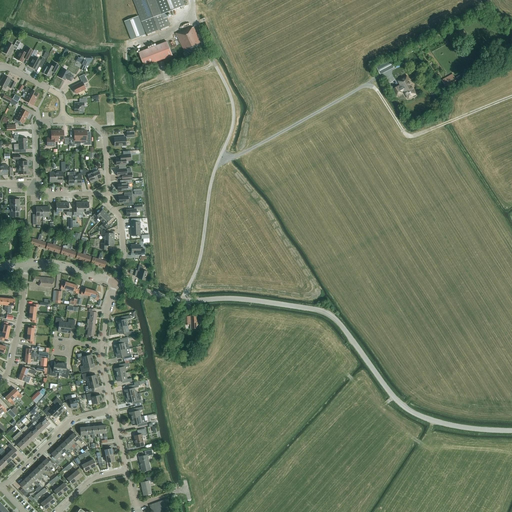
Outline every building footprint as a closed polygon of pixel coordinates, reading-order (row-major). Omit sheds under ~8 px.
[(133,0),(147,34),(170,25),(167,17),(168,17),(167,12),(184,6),(181,0),(133,0)] [(146,35),(139,16),(124,21),(132,40),(146,35)] [(176,33),(185,52),(186,52),(188,56),(203,49),(200,43),(201,42),(194,27),(189,29),(189,28),(176,33)] [(5,49),(3,52),(9,55),(13,48),(16,50),(20,42),(22,39),(20,37),(18,41),(17,40),(14,46),(8,43),(7,46),(6,45),(5,46),(4,47),(4,49),(5,49)] [(167,41),(139,52),(144,66),(172,56),(167,41)] [(19,54),(16,59),(22,62),(24,58),(28,60),(33,50),(27,47),(24,52),(20,50),(18,54),(19,54)] [(34,56),(29,66),(36,70),(38,66),(41,67),(46,60),(42,58),(41,60),(34,56)] [(87,61),(84,60),(85,58),(80,57),(80,58),(78,57),(76,61),(82,64),(81,65),(88,68),(91,60),(88,59),(87,61)] [(392,61),(378,68),(382,75),(395,68),(392,61)] [(48,64),(43,73),(49,77),(52,71),(55,73),(59,65),(54,62),(52,66),(48,64)] [(66,79),(71,81),(74,76),(69,73),(69,72),(63,68),(58,77),(65,80),(66,79)] [(85,89),(83,84),(87,82),(84,74),(79,77),(82,82),(73,87),(76,93),(85,89)] [(453,74),(442,80),(444,84),(443,84),(446,89),(463,80),(460,75),(455,78),(453,74)] [(1,81),(0,81),(0,85),(5,88),(7,85),(10,86),(9,87),(12,89),(16,83),(13,81),(12,82),(10,80),(10,79),(4,75),(1,81)] [(398,86),(393,89),(397,95),(402,93),(401,91),(404,90),(408,97),(415,93),(410,85),(411,84),(407,77),(403,79),(403,78),(398,81),(401,86),(399,87),(398,86)] [(36,100),(39,94),(26,88),(23,93),(26,95),(36,100)] [(23,100),(33,105),(36,100),(26,95),(23,100)] [(75,110),(74,110),(74,112),(79,112),(79,113),(84,113),(84,103),(87,103),(86,99),(82,99),(79,99),(79,103),(75,103),(75,110)] [(21,108),(18,114),(26,118),(29,113),(21,108)] [(26,118),(18,114),(14,121),(20,125),(21,122),(23,123),(26,118)] [(54,141),(57,141),(57,130),(51,131),(51,138),(47,138),(47,146),(54,146),(54,141)] [(74,146),(74,144),(77,144),(77,145),(80,145),(80,143),(80,141),(81,141),(80,130),(74,130),(74,137),(69,137),(69,146),(74,146)] [(86,130),(80,130),(81,141),(80,141),(80,143),(84,143),(84,145),(91,145),(90,132),(86,132),(86,130)] [(18,144),(27,143),(27,138),(20,138),(20,135),(14,135),(14,139),(16,141),(18,141),(18,144)] [(114,138),(115,147),(122,146),(122,148),(126,147),(125,137),(114,138)] [(14,153),(20,152),(20,149),(25,149),(27,149),(27,143),(18,144),(14,144),(14,149),(14,153)] [(119,165),(119,167),(126,167),(126,165),(126,161),(131,161),(130,154),(120,155),(120,158),(116,159),(116,165),(119,165)] [(18,161),(18,168),(28,167),(28,161),(20,161),(20,155),(13,155),(13,159),(18,159),(18,161)] [(61,172),(56,172),(56,182),(63,182),(62,172),(65,172),(65,162),(61,162),(61,172)] [(56,182),(56,172),(51,172),(51,167),(46,167),(46,172),(49,172),(50,182),(56,182)] [(126,167),(119,167),(119,169),(116,169),(117,176),(122,176),(122,179),(125,179),(132,178),(132,172),(127,173),(126,169),(126,167)] [(96,181),(92,172),(89,173),(88,169),(86,170),(86,169),(85,169),(83,170),(84,175),(87,174),(91,183),(96,181)] [(92,172),(96,181),(102,178),(98,169),(92,172)] [(78,173),(79,175),(75,175),(75,185),(82,185),(81,175),(84,175),(83,170),(80,170),(80,173),(78,173)] [(118,190),(128,190),(127,185),(130,185),(130,180),(123,180),(124,183),(118,184),(118,190)] [(119,203),(124,203),(124,205),(133,204),(132,201),(132,193),(124,193),(124,196),(118,197),(119,203)] [(62,212),(62,202),(56,203),(56,210),(53,210),(54,215),(59,215),(59,212),(62,212)] [(69,202),(62,202),(62,212),(66,212),(66,215),(72,215),(71,210),(69,210),(69,202)] [(83,211),(82,202),(76,202),(76,210),(73,210),(74,215),(79,215),(79,211),(83,211)] [(89,202),(82,202),(83,211),(86,211),(86,215),(88,215),(92,215),(91,209),(89,209),(89,202)] [(126,210),(127,216),(137,216),(136,209),(142,209),(142,205),(134,205),(134,209),(126,210)] [(43,217),(43,207),(36,207),(36,215),(33,215),(33,225),(37,225),(36,217),(43,217)] [(98,218),(100,220),(107,214),(102,209),(97,214),(95,213),(92,216),(95,220),(98,218)] [(101,225),(104,229),(108,225),(106,223),(111,218),(107,214),(100,220),(103,223),(101,225)] [(131,231),(131,236),(140,235),(140,222),(131,222),(132,231),(131,231)] [(102,230),(101,235),(105,235),(105,239),(114,239),(114,233),(107,233),(107,230),(105,230),(102,230)] [(31,244),(37,246),(39,240),(40,241),(41,238),(39,237),(38,240),(32,238),(31,244)] [(101,243),(101,249),(106,250),(106,245),(114,246),(114,239),(105,239),(105,243),(101,243)] [(37,246),(44,248),(45,242),(40,241),(39,240),(37,246)] [(46,249),(52,251),(54,245),(55,246),(56,242),(54,242),(53,245),(47,243),(46,249)] [(144,255),(144,251),(144,249),(140,249),(140,245),(131,245),(131,252),(138,252),(139,255),(144,255)] [(61,254),(67,256),(69,250),(70,250),(71,247),(69,246),(68,249),(62,248),(61,254)] [(76,258),(82,260),(84,255),(85,255),(86,252),(84,251),(83,254),(77,253),(76,258)] [(91,263),(98,265),(99,259),(100,260),(101,257),(99,256),(98,259),(93,257),(91,263)] [(139,265),(137,271),(134,270),(132,275),(136,276),(138,271),(140,271),(138,278),(145,280),(147,272),(142,270),(143,266),(139,265)] [(39,282),(39,286),(53,287),(54,278),(33,276),(33,281),(39,282)] [(70,290),(72,284),(65,282),(64,285),(62,284),(60,288),(63,289),(63,288),(70,290)] [(78,286),(72,284),(70,290),(76,292),(76,293),(78,294),(80,290),(77,289),(78,286)] [(84,294),(90,296),(92,290),(85,288),(84,291),(82,291),(81,295),(83,295),(84,294)] [(98,292),(92,290),(90,296),(96,298),(96,299),(98,300),(99,296),(97,295),(98,292)] [(31,306),(30,306),(30,313),(35,313),(36,307),(38,307),(38,304),(34,304),(31,304),(31,306)] [(87,323),(96,324),(97,313),(94,312),(95,309),(89,309),(89,312),(90,312),(89,319),(88,319),(87,323)] [(123,320),(116,321),(118,327),(127,325),(125,319),(131,318),(130,315),(122,317),(123,320)] [(184,316),(185,324),(191,324),(191,329),(199,328),(198,315),(190,316),(184,316)] [(58,332),(64,332),(65,322),(62,322),(62,319),(56,318),(55,325),(59,326),(58,332)] [(68,323),(65,322),(64,332),(70,333),(71,327),(74,328),(75,320),(69,320),(68,323)] [(91,336),(94,336),(96,324),(87,323),(87,327),(88,327),(88,331),(87,335),(86,335),(86,338),(88,338),(91,339),(91,336)] [(31,328),(28,328),(27,334),(33,335),(34,328),(35,328),(36,326),(32,325),(31,328)] [(127,325),(118,327),(119,334),(125,332),(126,335),(134,333),(133,330),(128,331),(127,325)] [(8,339),(9,333),(3,331),(1,338),(0,337),(0,339),(4,341),(5,338),(8,339)] [(120,344),(114,345),(116,351),(129,348),(128,342),(128,339),(120,341),(120,344)] [(32,356),(38,356),(38,354),(35,354),(36,352),(31,352),(31,349),(26,348),(25,355),(32,356)] [(129,348),(116,351),(117,358),(123,356),(124,359),(132,357),(131,354),(130,355),(129,348)] [(83,363),(93,360),(91,355),(88,355),(85,356),(85,353),(78,354),(79,360),(82,359),(83,363)] [(93,360),(83,363),(84,366),(80,367),(82,373),(89,371),(88,368),(94,366),(93,360)] [(56,373),(59,373),(60,363),(54,362),(54,368),(50,368),(49,375),(55,376),(56,373)] [(66,364),(60,363),(59,373),(62,373),(62,377),(68,377),(69,370),(65,370),(66,364)] [(121,367),(114,369),(116,375),(126,373),(124,366),(129,365),(128,363),(120,364),(121,367)] [(23,367),(21,373),(26,375),(28,372),(34,375),(36,371),(29,368),(28,369),(23,367)] [(26,375),(21,373),(18,379),(24,381),(28,383),(29,380),(25,378),(26,375)] [(88,383),(97,381),(96,375),(90,376),(89,373),(82,374),(84,380),(87,380),(88,383)] [(126,373),(116,375),(117,381),(124,380),(124,383),(132,381),(132,378),(127,379),(126,373)] [(147,380),(145,380),(141,381),(137,382),(138,384),(130,386),(131,389),(124,390),(125,396),(137,394),(136,391),(135,392),(134,388),(138,387),(138,385),(146,383),(146,386),(149,385),(148,384),(151,383),(150,379),(147,380)] [(99,386),(97,381),(88,383),(88,386),(85,387),(86,393),(88,392),(93,391),(93,388),(99,386)] [(19,393),(15,388),(10,393),(14,398),(17,395),(20,398),(22,396),(19,393)] [(43,396),(38,391),(31,398),(36,403),(41,399),(43,397),(43,396)] [(12,400),(14,398),(10,393),(5,397),(10,402),(13,405),(15,403),(12,400)] [(99,403),(99,402),(102,402),(101,395),(95,396),(94,393),(88,394),(87,395),(88,401),(91,400),(92,404),(96,403),(96,404),(99,403)] [(133,401),(134,404),(142,402),(141,399),(136,400),(136,397),(137,397),(137,394),(125,396),(127,403),(132,401),(133,401)] [(71,395),(65,397),(67,404),(70,403),(71,409),(78,407),(76,398),(72,398),(71,395)] [(55,404),(53,407),(60,414),(64,410),(60,405),(62,403),(57,398),(53,402),(55,404)] [(136,411),(129,413),(131,419),(140,417),(139,410),(143,409),(143,406),(135,408),(136,411)] [(56,418),(60,414),(53,407),(51,409),(48,407),(44,411),(49,416),(51,414),(56,418)] [(8,412),(12,416),(14,418),(16,415),(10,409),(8,412)] [(30,412),(35,417),(37,419),(40,422),(45,428),(50,423),(48,421),(49,419),(46,416),(45,418),(43,420),(39,417),(41,416),(38,413),(38,414),(33,409),(30,412)] [(140,417),(131,419),(132,425),(139,424),(139,427),(147,425),(146,421),(145,421),(144,416),(140,417)] [(37,419),(35,417),(31,420),(33,423),(34,421),(38,425),(35,427),(40,432),(45,428),(40,422),(37,419)] [(31,431),(36,437),(40,432),(35,427),(32,424),(28,428),(31,431)] [(99,433),(100,433),(104,433),(104,437),(107,437),(106,433),(105,425),(99,426),(99,433)] [(92,434),(92,438),(94,438),(94,434),(93,434),(92,426),(88,427),(86,427),(87,435),(88,434),(92,434)] [(101,438),(100,433),(99,433),(99,426),(92,426),(93,434),(94,434),(98,433),(98,438),(101,438)] [(87,435),(86,427),(80,427),(81,435),(86,435),(86,439),(88,439),(88,434),(87,435)] [(136,444),(136,447),(144,445),(143,444),(141,436),(146,434),(145,428),(137,430),(138,435),(134,436),(136,444)] [(31,441),(36,437),(31,431),(26,436),(31,441)] [(79,438),(74,432),(69,437),(75,442),(78,439),(81,442),(83,440),(80,437),(79,438)] [(28,444),(31,441),(26,436),(21,440),(27,446),(28,444)] [(69,437),(65,441),(68,444),(70,447),(71,446),(73,444),(74,443),(74,444),(76,446),(78,445),(75,442),(69,437)] [(17,445),(22,450),(27,446),(21,440),(17,444),(17,445)] [(68,444),(65,441),(61,444),(60,445),(66,451),(66,450),(69,448),(72,451),(74,449),(71,446),(70,447),(68,444)] [(12,459),(17,454),(15,452),(17,451),(10,443),(7,445),(11,450),(7,454),(12,459)] [(60,445),(56,449),(61,455),(62,455),(65,452),(67,455),(69,453),(66,450),(66,451),(60,445)] [(106,456),(113,455),(112,448),(104,450),(106,456)] [(61,455),(56,449),(51,454),(53,456),(51,458),(55,461),(58,464),(60,463),(57,459),(60,456),(63,459),(65,458),(62,455),(61,455)] [(150,470),(147,456),(153,455),(152,450),(144,451),(145,455),(139,456),(142,472),(150,470)] [(7,464),(12,459),(7,454),(2,458),(7,464)] [(47,458),(42,462),(48,468),(48,467),(51,465),(54,467),(54,468),(55,466),(58,469),(60,468),(54,462),(53,463),(52,464),(47,458)] [(87,462),(91,469),(96,466),(93,459),(88,462),(87,462)] [(48,468),(42,462),(38,467),(43,472),(44,472),(47,469),(49,472),(51,470),(48,467),(48,468)] [(81,465),(85,472),(88,470),(91,469),(87,462),(81,465)] [(38,467),(33,471),(39,477),(39,476),(42,473),(45,476),(47,475),(44,472),(43,472),(38,467)] [(72,474),(77,480),(82,476),(77,470),(72,474)] [(33,471),(29,475),(34,481),(35,480),(38,478),(41,481),(42,479),(39,476),(39,477),(33,471)] [(67,478),(72,484),(77,480),(72,474),(67,478)] [(29,475),(24,480),(30,485),(33,482),(36,485),(38,483),(35,480),(34,481),(29,475)] [(146,481),(141,482),(144,495),(152,494),(149,481),(151,480),(150,477),(145,478),(146,481)] [(30,485),(24,480),(20,484),(25,490),(29,486),(31,489),(33,488),(33,487),(30,485)] [(59,487),(64,493),(69,488),(64,483),(59,487)] [(54,491),(59,497),(64,493),(59,487),(54,491)] [(20,491),(25,496),(28,494),(22,488),(20,491)] [(46,499),(51,505),(56,501),(51,495),(46,499)] [(168,498),(149,505),(151,511),(166,511),(172,510),(168,498)] [(41,503),(46,509),(51,505),(46,499),(41,503)]
